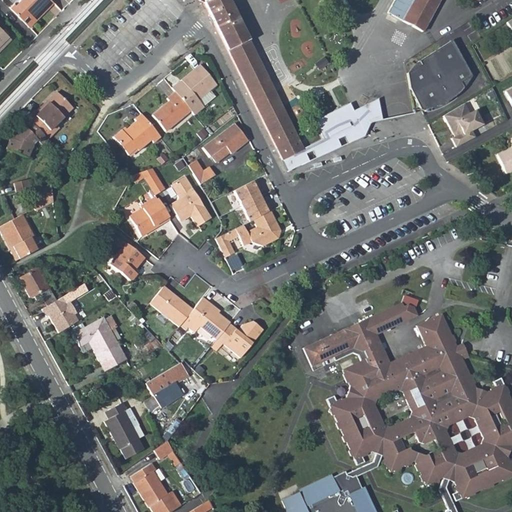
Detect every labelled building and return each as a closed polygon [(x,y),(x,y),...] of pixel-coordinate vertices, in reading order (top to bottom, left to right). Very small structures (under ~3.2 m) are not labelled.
[(42,10),(50,2),(47,0),(15,0),(7,8),(25,26),(33,19),(32,18),(41,9),(42,10)] [(303,151),(228,0),(210,0),(204,3),(288,173),(291,171),(365,139),(365,138),(366,137),(366,136),(366,135),(351,105),(316,122),(325,140),(303,151)] [(390,0),(383,13),(422,33),(439,0),(390,0)] [(0,49),(10,40),(0,29),(0,49)] [(424,64),(410,72),(416,86),(432,106),(435,106),(443,103),(447,101),(451,99),(454,97),(458,95),(464,89),(467,86),(464,80),(475,74),(454,39),(421,61),(424,64)] [(413,69),(410,72),(424,64),(421,61),(416,65),(413,69)] [(200,65),(181,81),(178,84),(172,89),(175,92),(190,111),(194,116),(204,107),(199,101),(217,85),(200,65)] [(474,76),(475,74),(464,80),(467,86),(470,82),(472,80),(474,76)] [(39,108),(31,116),(32,116),(50,134),(51,135),(57,129),(54,126),(72,108),(56,92),(45,103),(47,104),(41,110),(40,109),(39,108)] [(166,131),(190,111),(175,92),(167,99),(170,102),(153,116),(166,131)] [(373,124),(382,120),(377,101),(367,105),(372,122),(372,123),(373,124)] [(463,104),(443,115),(451,130),(453,129),(457,137),(454,138),(451,140),(456,148),(474,138),(471,132),(484,125),(477,111),(469,115),(463,104)] [(154,143),(160,138),(141,114),(134,119),(136,121),(123,132),(122,130),(113,137),(128,156),(137,149),(138,151),(151,141),(154,143)] [(32,116),(27,121),(29,123),(45,139),(50,134),(32,116)] [(26,120),(20,127),(23,129),(29,123),(27,121),(26,120)] [(40,147),(46,140),(45,139),(29,123),(23,129),(20,127),(13,134),(10,142),(8,140),(4,150),(26,159),(30,146),(34,142),(40,147)] [(234,125),(206,147),(213,155),(215,154),(224,147),(230,154),(247,142),(234,125)] [(220,161),(230,154),(224,147),(215,154),(220,161)] [(511,147),(497,156),(506,174),(511,171),(511,147)] [(197,161),(188,166),(200,186),(215,177),(210,168),(203,171),(197,161)] [(19,164),(16,173),(31,178),(34,170),(19,164)] [(164,190),(151,169),(140,173),(143,177),(154,196),(164,190)] [(135,184),(143,177),(140,173),(133,175),(130,181),(135,184)] [(184,177),(171,185),(178,196),(177,201),(170,205),(179,220),(188,215),(190,216),(197,227),(210,218),(184,177)] [(259,187),(256,180),(233,192),(248,222),(252,220),(269,212),(271,211),(267,204),(264,205),(255,189),(259,187)] [(36,210),(53,201),(51,191),(31,202),(36,210)] [(162,224),(169,219),(155,198),(141,207),(142,209),(129,217),(141,236),(154,228),(153,227),(160,222),(162,224)] [(279,232),(269,212),(252,220),(256,228),(246,233),(242,225),(234,229),(238,237),(242,247),(250,243),(262,247),(277,239),(279,232)] [(10,252),(14,261),(35,250),(31,242),(34,240),(21,216),(0,227),(0,234),(1,236),(3,235),(12,251),(10,252)] [(234,229),(224,234),(228,242),(238,237),(234,229)] [(142,257),(109,230),(106,234),(107,238),(118,247),(120,245),(122,247),(109,264),(130,281),(136,274),(133,272),(133,269),(142,257)] [(228,242),(224,234),(215,239),(233,276),(243,271),(228,242)] [(1,236),(10,252),(12,251),(3,235),(1,236)] [(36,269),(18,279),(30,299),(30,298),(39,293),(41,298),(46,307),(55,301),(36,269)] [(46,307),(40,310),(45,318),(47,317),(57,334),(74,323),(77,321),(67,303),(88,291),(84,284),(55,301),(46,307)] [(150,303),(179,327),(180,326),(193,310),(164,286),(150,303)] [(39,293),(30,298),(33,303),(41,298),(39,293)] [(199,327),(216,340),(229,324),(230,323),(218,314),(208,306),(210,304),(203,298),(193,310),(180,326),(185,329),(187,327),(194,332),(199,327)] [(422,481),(424,483),(428,481),(429,483),(437,479),(436,478),(442,475),(445,477),(450,478),(453,479),(454,483),(453,484),(457,493),(458,493),(460,496),(464,495),(465,497),(474,493),(473,491),(483,487),(484,488),(492,484),(492,483),(501,478),(502,479),(511,475),(511,474),(511,472),(511,461),(510,458),(509,459),(508,455),(510,444),(511,442),(511,400),(511,401),(507,393),(509,392),(507,386),(505,387),(503,384),(500,385),(499,384),(490,388),(490,390),(487,392),(475,388),(473,384),(475,383),(472,375),(470,376),(463,359),(457,347),(455,342),(456,341),(454,334),(452,335),(442,315),(418,326),(427,346),(391,363),(378,336),(419,317),(415,308),(409,306),(405,308),(403,303),(345,330),(353,349),(363,352),(365,351),(368,358),(362,362),(343,370),(345,374),(343,375),(347,384),(349,383),(352,388),(348,398),(343,400),(342,398),(334,402),(335,404),(330,406),(331,409),(330,410),(332,416),(334,415),(337,423),(335,424),(338,429),(340,429),(343,436),(341,437),(344,443),(346,442),(350,450),(348,451),(350,456),(352,455),(354,459),(358,457),(359,458),(366,455),(366,454),(370,452),(376,453),(381,455),(383,460),(382,461),(385,469),(387,468),(388,472),(392,470),(393,471),(399,469),(398,467),(403,465),(404,467),(410,464),(409,462),(413,460),(415,463),(413,464),(416,470),(417,469),(419,474),(418,475),(421,481),(422,481)] [(219,311),(210,304),(208,306),(218,314),(219,311)] [(85,328),(79,331),(85,340),(113,322),(109,316),(103,320),(102,318),(85,328)] [(85,328),(81,319),(77,321),(74,323),(79,331),(85,328)] [(235,329),(229,324),(216,340),(211,347),(217,351),(223,343),(240,357),(263,330),(252,321),(242,324),(234,334),(232,332),(235,329)] [(115,326),(113,322),(85,340),(79,331),(72,335),(79,348),(87,343),(105,372),(126,360),(108,329),(115,326)] [(353,349),(345,330),(304,348),(313,367),(324,362),(326,366),(354,353),(359,356),(362,362),(368,358),(365,351),(363,352),(353,349)] [(151,342),(155,338),(148,331),(145,335),(151,342)] [(134,343),(144,356),(162,344),(155,338),(151,342),(145,335),(134,343)] [(463,344),(457,347),(463,359),(469,357),(463,344)] [(190,381),(187,375),(180,364),(145,384),(159,409),(172,401),(168,394),(177,388),(190,381)] [(120,401),(103,410),(107,417),(102,419),(110,435),(112,434),(121,451),(125,449),(128,455),(141,448),(131,429),(136,426),(137,424),(128,407),(124,409),(120,401)] [(159,460),(169,453),(164,443),(152,450),(159,460)] [(381,455),(376,453),(373,461),(346,473),(345,471),(332,477),(330,474),(299,488),(300,490),(281,498),(287,511),(455,511),(446,491),(450,478),(445,477),(438,496),(445,511),(371,511),(362,489),(360,490),(354,477),(377,468),(381,455)] [(133,482),(148,506),(149,505),(152,511),(167,511),(179,504),(169,489),(164,492),(152,471),(155,469),(151,463),(132,475),(135,481),(133,482)] [(201,502),(206,510),(210,507),(206,499),(201,502)] [(202,511),(206,510),(201,502),(186,511),(202,511)]
